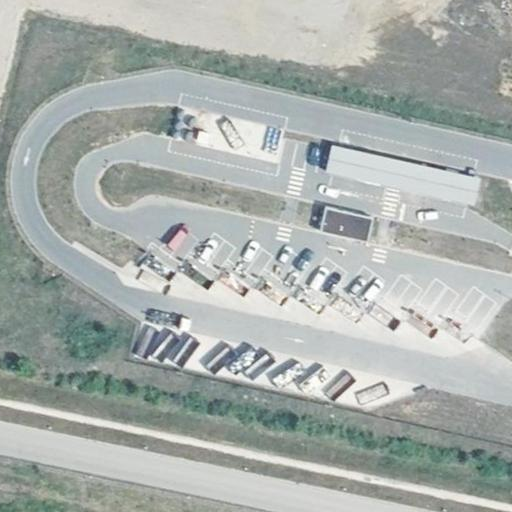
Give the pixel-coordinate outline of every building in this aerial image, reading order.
[(331,144),(325,172),(475,207),(482,179),(331,144)] [(326,207),(321,232),(370,243),(375,218),(326,207)] [(182,227),(167,245),(183,259),(199,241),(182,227)] [(211,281),(236,250),(215,233),(190,264),(211,281)] [(187,366),(194,338),(142,326),(135,354),(187,366)] [(199,360),(210,372),(232,354),(221,342),(199,360)] [(331,400),(353,380),(345,370),(322,390),(331,400)] [(361,405),(388,396),(384,383),(357,392),(361,405)]
